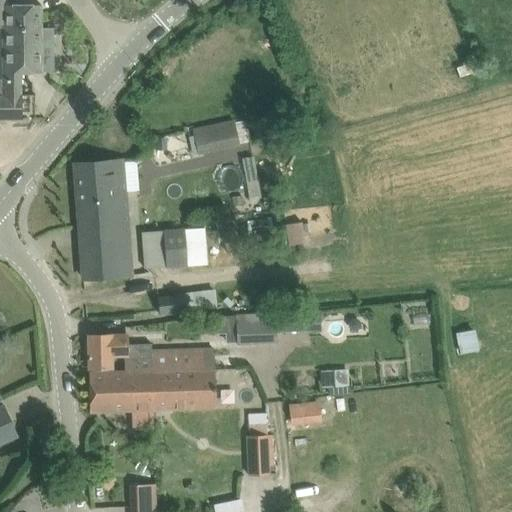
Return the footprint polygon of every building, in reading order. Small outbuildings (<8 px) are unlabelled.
[(0,0),(0,119),(22,119),(22,95),(21,95),(21,73),(42,73),(42,71),(41,28),(41,14),(41,11),(41,5),(5,5),(4,0),(0,0)] [(467,62),(456,66),(459,77),(471,73),(467,62)] [(188,129),(193,156),(240,145),(234,119),(188,129)] [(258,156),(246,156),(248,198),(260,198),(258,156)] [(75,164),(83,278),(131,275),(126,199),(116,200),(113,161),(75,164)] [(242,195),(233,196),(234,204),(243,203),(242,195)] [(289,242),(305,241),(304,221),(288,222),(289,242)] [(189,265),(187,227),(143,229),(144,267),(189,265)] [(159,314),(185,310),(217,306),(215,289),(183,293),(184,295),(157,298),(159,314)] [(236,314),(238,345),(275,343),(273,312),(236,314)] [(461,353),(481,349),(477,328),(457,332),(461,353)] [(124,356),(124,360),(138,359),(139,372),(152,372),(215,371),(214,350),(151,352),(151,343),(127,344),(127,335),(88,336),(89,368),(112,368),(111,356),(124,356)] [(90,411),(153,410),(152,372),(139,372),(138,359),(124,360),(124,372),(89,373),(90,411)] [(341,387),(341,378),(348,379),(348,370),(321,369),(321,387),(341,387)] [(152,372),(153,410),(216,408),(215,371),(152,372)] [(319,400),(288,404),(291,425),(322,421),(319,400)] [(5,406),(0,408),(0,442),(18,435),(13,425),(5,406)] [(249,435),(246,435),(248,475),(269,474),(267,435),(266,412),(248,413),(249,435)] [(102,479),(100,483),(108,489),(110,486),(116,479),(108,472),(102,479)] [(156,511),(155,485),(131,487),(132,511),(156,511)]
